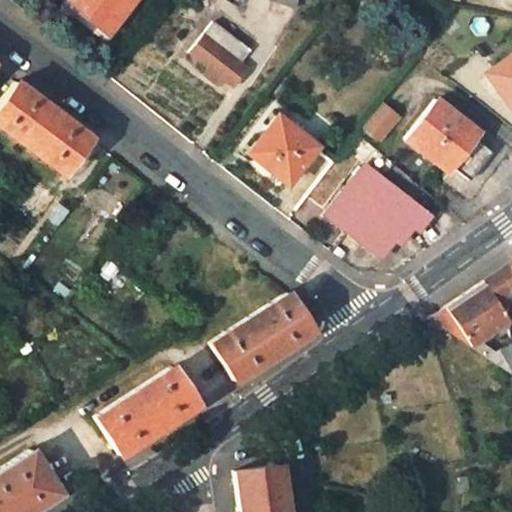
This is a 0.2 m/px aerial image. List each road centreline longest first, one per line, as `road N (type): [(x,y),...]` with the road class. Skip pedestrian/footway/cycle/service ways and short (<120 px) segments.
road 1 (residential): [(0,31),(375,319)]
road 2 (unknown): [(224,429),(196,371),(177,355),(156,355),(41,422)]
road 3 (unclassified): [(191,453),(375,319)]
road 4 (unclassified): [(375,319),(511,219)]
